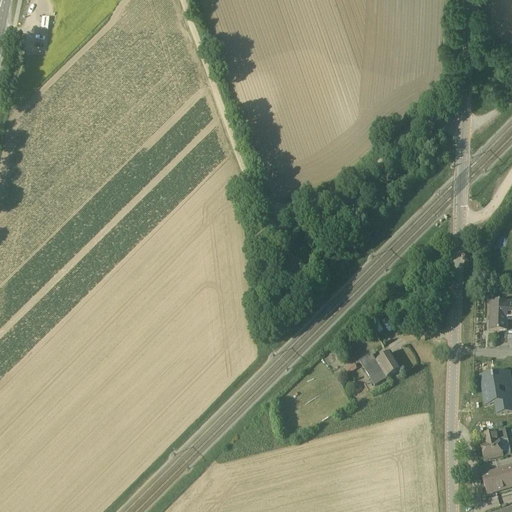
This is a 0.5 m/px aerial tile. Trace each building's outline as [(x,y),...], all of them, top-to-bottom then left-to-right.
[(507,331),(507,321),(511,321),(511,303),(508,303),(491,302),(490,331),(507,331)] [(368,357),(359,362),(375,387),(400,370),(390,354),(373,365),(368,357)] [(354,365),(345,370),(348,374),(356,369),(354,365)] [(496,416),(511,413),(511,402),(506,403),(503,379),(493,381),(492,377),(483,378),(487,408),(494,407),(496,416)] [(484,463),(494,460),(502,458),(498,443),(506,441),(504,432),(495,434),(481,438),(483,447),(480,447),(484,463)] [(511,466),(481,476),(487,497),(511,488),(511,466)]
